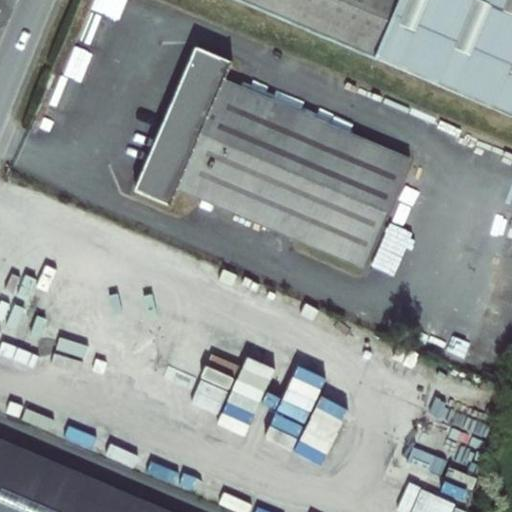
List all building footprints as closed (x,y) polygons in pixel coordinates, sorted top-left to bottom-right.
[(511,0),(238,0),(511,115),(511,0)] [(172,208),(179,190),(271,230),(364,268),(374,246),(401,183),(410,159),(226,81),(232,64),(196,49),(136,193),(172,208)] [(418,190),(401,183),(374,246),(392,253),(418,190)] [(206,414),(234,423),(240,404),(270,414),(284,376),(227,356),(206,414)] [(0,511),(170,511),(0,439),(0,511)]
